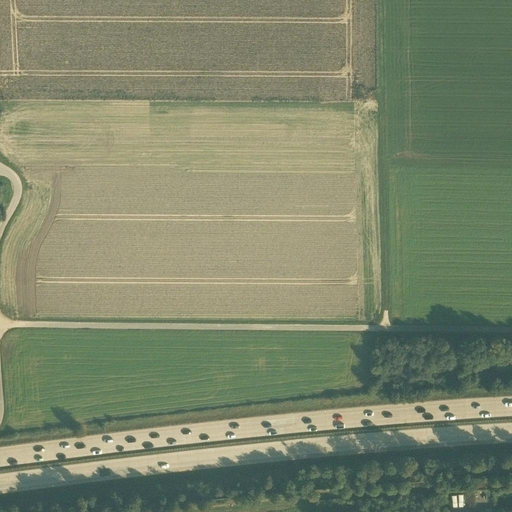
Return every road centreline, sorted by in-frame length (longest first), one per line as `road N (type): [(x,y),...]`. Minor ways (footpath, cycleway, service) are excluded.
road 1 (motorway): [(0,483),(511,431)]
road 2 (motorway): [(511,409),(0,460)]
road 3 (track): [(511,329),(0,325)]
road 4 (track): [(385,328),(380,0)]
